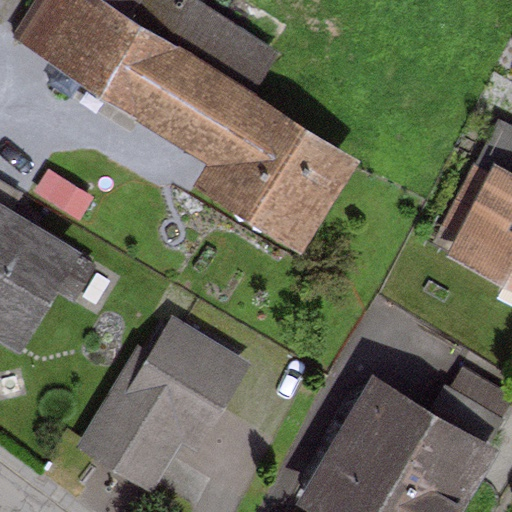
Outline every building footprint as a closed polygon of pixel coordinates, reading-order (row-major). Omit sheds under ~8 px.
[(167,0),(40,0),(23,28),(223,157),(212,174),(296,229),(341,159),(243,95),(269,55),(184,0),(172,0),(171,3),(167,0)] [(446,220),(469,231),(460,242),(509,267),(497,290),(511,298),(511,126),(498,120),(446,220)] [(0,325),(15,335),(64,253),(0,214),(0,213),(14,190),(0,181),(0,325)] [(143,358),(91,444),(144,476),(176,422),(182,426),(201,395),(210,401),(232,366),(175,331),(154,365),(143,358)] [(375,386),(329,463),(348,474),(330,505),(342,511),(445,511),(501,418),(495,414),(506,397),(463,372),(453,389),(447,385),(428,417),(375,386)]
